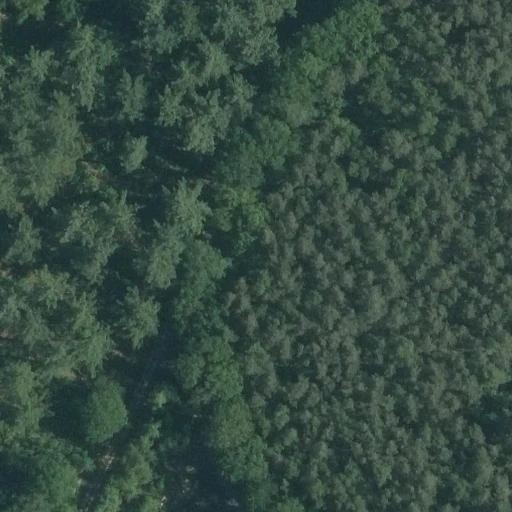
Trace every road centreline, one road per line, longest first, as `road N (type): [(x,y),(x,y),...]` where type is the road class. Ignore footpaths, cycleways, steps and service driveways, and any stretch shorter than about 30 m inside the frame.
road 1 (track): [(72,511),(311,0)]
road 2 (track): [(263,511),(173,308)]
